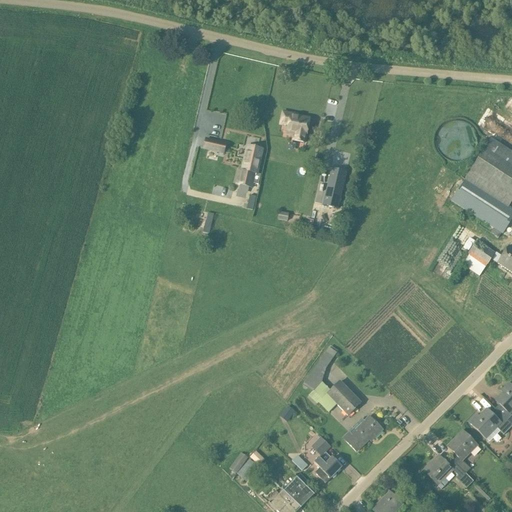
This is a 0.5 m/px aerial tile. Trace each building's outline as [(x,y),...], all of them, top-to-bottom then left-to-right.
[(283,112),(281,125),(285,126),(289,127),(287,135),(294,136),(293,141),(305,143),(307,131),(309,119),(297,117),(297,115),(292,114),(283,112)] [(473,137),(472,133),(471,129),(469,126),(467,123),(463,120),(459,118),(455,117),(452,117),(448,118),(445,119),(441,121),(439,124),(436,127),(434,130),(433,134),(433,138),(434,141),(435,145),(436,148),(440,152),(443,154),(446,156),(449,156),(453,157),(458,156),(461,156),(463,154),(467,152),(470,148),(471,145),(472,141),(473,137)] [(502,235),(511,219),(511,210),(508,208),(511,201),(511,151),(492,138),(451,202),(493,229),(490,234),(498,239),(501,234),(502,235)] [(206,139),(204,149),(223,154),(226,144),(206,139)] [(240,169),(237,184),(252,188),(253,184),(258,185),(261,175),(257,174),(262,150),(247,147),(242,170),(240,169)] [(331,169),(323,206),(337,209),(346,172),(331,169)] [(288,213),(279,212),(278,219),(287,221),(288,213)] [(495,254),(477,241),(467,254),(486,267),(495,254)] [(498,264),(511,273),(511,248),(509,247),(498,264)] [(329,348),(303,385),(313,392),(321,400),(318,403),(328,413),(336,405),(348,417),(361,404),(340,381),(330,391),(322,382),(326,369),(337,354),(329,348)] [(495,410),(511,426),(511,387),(508,384),(502,390),(504,393),(499,398),(503,402),(500,405),(495,410)] [(288,406),(282,414),(289,419),(295,412),(288,406)] [(476,417),(469,423),(485,439),(486,439),(489,442),(500,432),(503,435),(511,426),(495,410),(487,418),(483,415),(478,419),(476,417)] [(383,431),(369,417),(364,421),(362,420),(343,438),(357,453),(369,440),(371,442),(383,431)] [(453,442),(447,447),(456,455),(451,459),(466,474),(470,469),(462,461),(469,453),(477,446),(466,435),(456,445),(453,442)] [(331,458),(325,464),(319,459),(331,448),(320,437),(311,447),(320,456),(313,463),(319,469),(315,474),(325,484),(341,468),(331,458)] [(248,458),(241,453),(229,469),(236,474),(248,458)] [(299,455),(293,461),(303,471),(309,465),(299,455)] [(435,465),(426,475),(439,488),(441,490),(446,485),(447,484),(448,482),(447,481),(446,479),(445,479),(453,471),(458,476),(456,478),(466,488),(473,481),(466,474),(451,459),(447,464),(438,456),(433,462),(435,465)] [(244,480),(256,466),(249,461),(237,474),(244,480)] [(300,510),(314,495),(297,478),(296,476),(293,477),(290,478),(287,480),(285,483),(283,487),(282,489),(281,491),(300,510)] [(275,491),(265,501),(270,505),(276,511),(297,511),(300,510),(281,491),(280,490),(277,493),(275,491)] [(395,511),(402,505),(389,493),(380,502),(382,504),(374,511),(395,511)]
